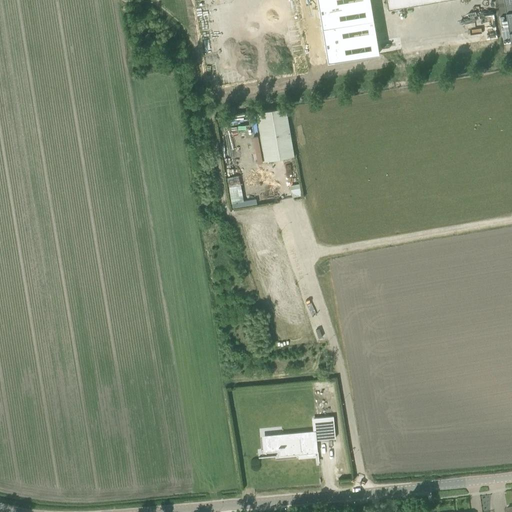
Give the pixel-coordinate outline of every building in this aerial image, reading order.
[(369,0),(315,0),(326,62),(378,54),(369,0)] [(385,0),(387,9),(438,0),(385,0)] [(293,157),(285,108),(255,113),(263,162),(293,157)] [(291,185),(292,196),(301,195),(300,184),(291,185)] [(320,409),(333,409),(332,385),(319,386),(320,409)] [(333,417),(314,418),(316,439),(334,437),(334,439),(335,438),(333,417)] [(282,437),(269,438),(270,448),(270,449),(278,448),(279,451),(279,456),(284,456),(297,455),(298,459),(315,457),(315,453),(313,434),(282,436),(282,437)]
